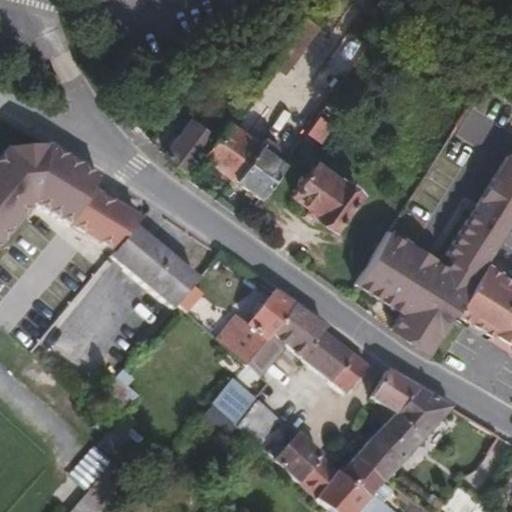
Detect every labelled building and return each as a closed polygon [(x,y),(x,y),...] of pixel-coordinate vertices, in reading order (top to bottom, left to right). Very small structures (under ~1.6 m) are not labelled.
[(287,46),(295,35),(290,30),(266,64),(282,74),(297,53),(287,46)] [(138,68),(162,57),(152,39),(129,51),(138,68)] [(218,120),(235,98),(219,86),(203,108),(218,120)] [(323,122),(335,106),(327,100),(302,134),(315,143),(328,125),(323,122)] [(181,170),(206,135),(187,120),(160,155),(181,170)] [(261,138),(254,147),(223,124),(198,157),(255,199),(280,166),(266,156),(272,147),(261,138)] [(511,224),(511,156),(508,153),(441,254),(415,291),(452,314),(483,264),(511,224)] [(56,178),(32,161),(2,200),(27,218),(39,202),(55,214),(71,193),(54,181),(56,178)] [(338,179),(335,182),(311,165),(288,196),(313,213),(311,215),(331,229),(357,192),(338,179)] [(39,202),(27,218),(2,200),(0,201),(0,271),(8,277),(55,214),(39,202)] [(95,266),(139,212),(126,202),(83,257),(95,266)] [(405,231),(404,233),(389,223),(365,261),(415,291),(441,254),(405,231)] [(195,279),(148,239),(132,226),(108,256),(123,269),(170,309),(174,304),(195,279)] [(415,291),(365,261),(347,296),(391,321),(386,333),(434,363),(452,314),(415,291)] [(511,281),(487,266),(483,264),(452,314),(491,338),(492,335),(511,346),(509,350),(511,351),(511,281)] [(245,327),(226,350),(243,365),(289,305),(269,291),(242,325),(245,327)] [(257,375),(279,345),(324,381),(348,353),(321,331),(323,328),(289,305),(243,365),(236,373),(245,380),(252,373),(255,376),(257,375)] [(341,394),(363,366),(348,353),(324,381),(341,394)] [(378,377),(365,397),(392,412),(415,389),(383,370),(378,377)] [(210,406),(234,427),(254,403),(230,381),(210,406)] [(446,407),(415,389),(392,412),(373,433),(353,458),(380,482),(386,475),(446,407)] [(280,424),(256,404),(254,403),(234,427),(258,449),(280,424)] [(271,463),(296,487),(319,458),(293,436),(271,463)] [(389,511),(369,494),(365,498),(339,476),(319,458),(296,487),(325,511),(352,511),(362,502),(374,511),(389,511)] [(380,482),(353,458),(339,476),(365,498),(369,494),(380,482)] [(100,511),(122,483),(102,469),(70,511),(100,511)] [(437,511),(467,511),(473,505),(452,490),(437,511)]
